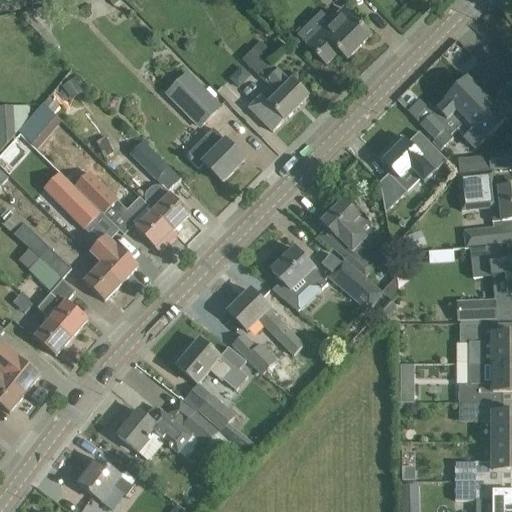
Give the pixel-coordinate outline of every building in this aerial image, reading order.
[(343,9),(306,45),(326,65),(339,53),(347,61),(371,37),(343,9)] [(254,50),(243,61),(266,84),(268,81),(273,86),(249,110),(259,119),(273,134),(285,122),(309,99),(295,85),(293,83),(290,85),(277,72),(280,70),(275,66),(273,68),(268,63),(254,50)] [(474,57),(458,73),(464,78),(476,66),(476,60),(474,57)] [(186,75),(166,95),(201,130),(221,110),(186,75)] [(421,127),(436,141),(445,131),(451,136),(458,129),(486,101),(467,81),(450,99),(432,118),(431,117),(421,127)] [(486,101),(458,129),(467,139),(466,140),(475,150),(488,138),(489,138),(506,121),(486,101)] [(0,154),(28,121),(27,106),(0,108),(0,154)] [(223,184),(245,162),(226,142),(225,143),(213,131),(186,159),(199,171),(204,166),(223,184)] [(436,141),(433,144),(438,149),(441,152),(454,140),(451,136),(445,131),(436,141)] [(411,171),(424,184),(447,162),(419,134),(408,144),(405,142),(395,152),(390,148),(378,159),(400,182),(411,171)] [(143,144),(130,156),(156,182),(169,170),(143,144)] [(490,171),(511,169),(511,150),(488,153),(490,171)] [(90,174),(75,189),(81,195),(101,213),(104,217),(119,202),(90,174)] [(511,188),(488,191),(487,186),(495,185),(493,174),(458,178),(460,194),(459,194),(461,213),(462,213),(462,214),(492,211),(494,224),(511,222),(511,188)] [(386,215),(407,194),(388,176),(380,184),(386,215)] [(71,185),(55,202),(84,230),(101,213),(81,195),(75,189),(71,185)] [(147,206),(147,207),(173,233),(191,216),(162,188),(157,187),(152,188),(147,194),(146,198),(146,205),(147,206)] [(344,203),(322,224),(336,239),(328,246),(344,260),(366,279),(376,267),(362,254),(359,251),(373,236),(370,223),(372,221),(349,198),(344,203)] [(127,212),(122,217),(129,224),(142,237),(156,251),(162,244),(166,249),(177,238),(173,233),(147,207),(140,199),(127,212)] [(14,215),(4,226),(15,237),(25,226),(14,215)] [(50,251),(25,226),(15,237),(30,250),(41,260),(50,251)] [(464,233),(466,250),(503,246),(502,229),(464,233)] [(421,232),(405,238),(411,252),(427,245),(421,232)] [(98,245),(89,254),(102,266),(102,267),(121,286),(139,268),(124,254),(111,242),(109,240),(106,236),(98,245)] [(473,279),(491,278),(507,277),(509,298),(511,297),(511,261),(503,262),(502,247),(470,251),(473,279)] [(30,250),(20,261),(31,271),(41,260),(30,250)] [(72,271),(50,251),(41,260),(63,281),(72,271)] [(314,272),(315,272),(295,251),(272,273),(281,283),(272,292),(298,314),(301,312),(299,309),(299,299),(310,289),(320,289),(322,292),(328,287),(314,272)] [(331,254),(322,265),(332,274),(329,278),(369,313),(370,313),(385,296),(366,279),(344,260),(341,264),(331,254)] [(63,281),(41,260),(31,271),(29,273),(54,294),(64,283),(65,282),(63,281)] [(121,286),(102,267),(93,276),(86,269),(78,278),(105,304),(121,286)] [(72,340),(88,321),(68,303),(76,293),(65,282),(64,283),(54,294),(39,311),(52,322),(72,340)] [(270,311),(265,307),(251,292),(229,314),(248,333),(259,322),(294,358),(304,348),(269,313),(270,311)] [(392,303),(383,313),(389,318),(398,308),(392,303)] [(457,304),(458,324),(492,324),(492,304),(457,304)] [(72,340),(52,322),(43,331),(36,325),(28,334),(56,358),(72,340)] [(460,325),(460,345),(470,345),(470,365),(511,365),(511,335),(502,336),(502,325),(460,325)] [(244,337),(234,346),(264,376),(278,362),(261,345),(256,350),(244,337)] [(183,353),(176,360),(179,366),(177,368),(198,386),(210,373),(222,383),(224,381),(237,392),(248,379),(240,372),(246,364),(229,349),(220,359),(200,342),(189,355),(183,353)] [(3,347),(0,349),(0,375),(25,396),(41,377),(3,347)] [(460,385),(460,404),(502,404),(502,394),(511,394),(511,365),(470,365),(470,385),(460,385)] [(25,396),(0,375),(0,407),(10,416),(25,396)] [(413,388),(400,389),(400,405),(413,405),(413,388)] [(212,395),(196,414),(231,442),(246,454),(248,456),(255,446),(229,425),(237,417),(212,395)] [(511,414),(502,415),(502,404),(460,404),(460,423),(492,423),(492,444),(511,443),(511,414)] [(139,413),(118,437),(133,450),(137,453),(140,456),(141,455),(150,463),(165,445),(179,456),(194,438),(193,437),(193,436),(207,447),(219,432),(196,414),(195,414),(181,431),(161,413),(152,424),(139,413)] [(475,483),(475,484),(502,483),(502,473),(511,473),(511,443),(492,444),(492,465),(456,465),(456,483),(475,483)] [(98,462),(79,487),(95,499),(101,504),(112,511),(123,496),(126,498),(133,489),(121,480),(121,479),(114,474),(98,462)] [(418,469),(404,469),(405,483),(418,483),(418,469)] [(456,483),(456,502),(476,502),(476,511),(511,511),(511,493),(502,493),(502,483),(475,484),(475,483),(456,483)] [(418,496),(418,486),(401,487),(401,497),(418,496)]
